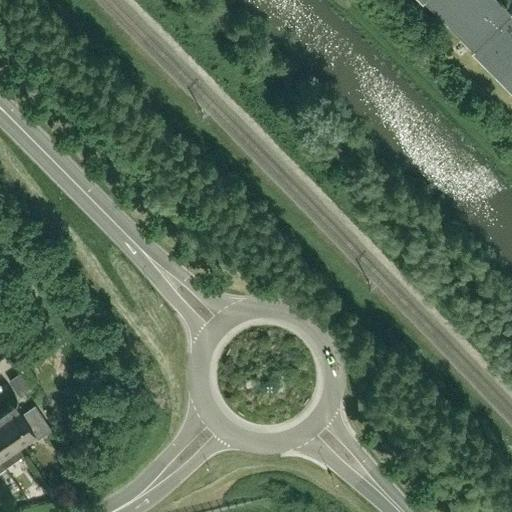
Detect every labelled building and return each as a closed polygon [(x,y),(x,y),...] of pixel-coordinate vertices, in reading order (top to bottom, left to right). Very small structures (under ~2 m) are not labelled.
[(424,0),(472,47),(509,10),(499,0),(424,0)] [(511,7),(509,10),(472,47),(470,49),(511,91),(511,7)] [(51,429),(35,405),(22,414),(15,404),(0,413),(0,422),(16,446),(34,434),(37,439),(51,429)] [(0,460),(5,468),(23,455),(16,446),(0,422),(0,460)] [(55,480),(45,487),(53,498),(63,492),(55,480)]
